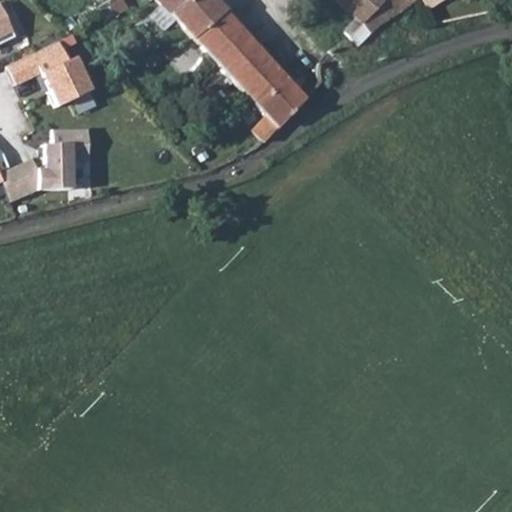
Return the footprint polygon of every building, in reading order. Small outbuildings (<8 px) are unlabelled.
[(127,8),(121,0),(115,0),(107,6),(113,16),(127,8)] [(154,0),(159,5),(173,21),(216,66),(243,37),(232,25),(209,0),(154,0)] [(385,21),(412,1),(411,0),(333,0),(368,33),(385,21)] [(419,0),(426,9),(437,0),(419,0)] [(149,15),(163,30),(173,21),(159,5),(149,15)] [(0,43),(12,37),(0,12),(0,43)] [(274,129),(301,101),(279,77),(258,54),(243,37),(216,66),(263,117),(249,131),(261,142),(274,129)] [(55,42),(3,67),(14,90),(38,78),(55,112),(89,96),(73,62),(66,66),(55,42)] [(29,160),(0,172),(0,185),(7,202),(34,191),(68,190),(67,161),(85,160),(85,129),(49,130),(50,145),(40,146),(40,170),(33,170),(29,160)]
